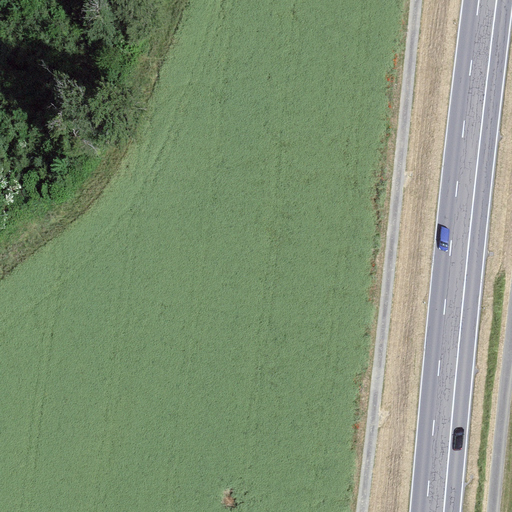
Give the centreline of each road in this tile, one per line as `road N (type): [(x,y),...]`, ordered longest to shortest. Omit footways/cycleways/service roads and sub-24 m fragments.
road 1 (track): [(416,0),(362,511)]
road 2 (primary): [(488,0),(435,511)]
road 3 (track): [(493,511),(511,335)]
